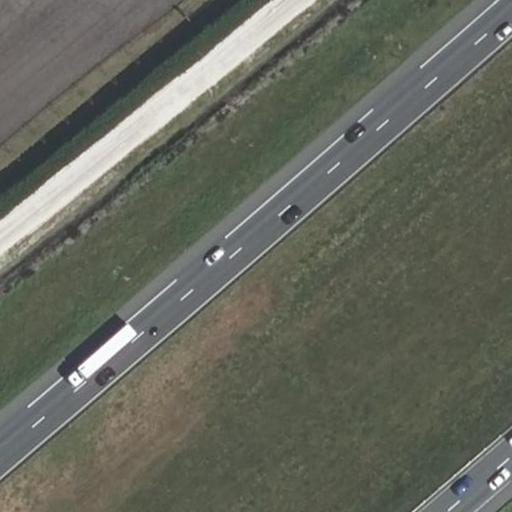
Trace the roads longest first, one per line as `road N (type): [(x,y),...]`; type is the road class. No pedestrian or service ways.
road 1 (motorway): [(511,13),(0,454)]
road 2 (track): [(298,0),(0,241)]
